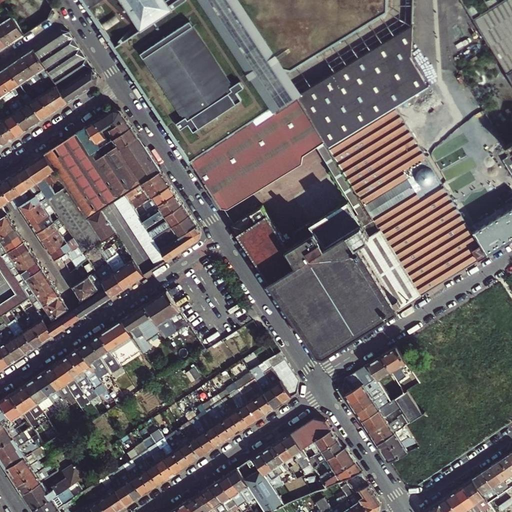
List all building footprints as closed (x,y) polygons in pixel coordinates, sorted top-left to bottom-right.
[(0,0),(0,11),(7,7),(10,12),(13,16),(25,34),(49,19),(54,7),(49,0),(0,0)] [(85,0),(192,160),(198,156),(256,118),(259,123),(299,97),(303,93),(294,69),(389,10),(389,0),(85,0)] [(474,4),(467,8),(492,47),(502,64),(511,79),(511,0),(504,0),(491,9),(482,14),(475,3),(474,4)] [(491,9),(485,0),(471,0),(474,4),(475,3),(482,14),(491,9)] [(2,17),(4,21),(13,16),(10,12),(2,17)] [(0,32),(8,45),(17,40),(4,21),(2,17),(1,16),(0,16),(0,32)] [(4,21),(17,40),(25,34),(13,16),(4,21)] [(413,55),(413,50),(414,25),(303,93),(299,97),(312,118),(326,140),(330,147),(396,107),(429,88),(411,58),(413,55)] [(63,30),(35,49),(49,71),(52,76),(61,90),(94,68),(70,31),(63,30)] [(0,50),(8,45),(0,32),(0,50)] [(42,75),(49,71),(35,49),(26,55),(38,73),(40,76),(42,75)] [(18,60),(29,79),(38,73),(26,55),(18,60)] [(21,84),(29,79),(18,60),(9,66),(21,84)] [(12,90),(21,84),(9,66),(0,72),(12,90)] [(99,75),(94,68),(61,90),(69,102),(97,83),(99,75)] [(0,71),(0,89),(6,98),(7,97),(8,99),(13,96),(10,91),(12,90),(0,72),(0,71)] [(60,107),(69,102),(61,90),(52,76),(45,80),(43,81),(60,107)] [(52,113),(60,107),(43,81),(40,83),(39,84),(41,89),(37,91),(52,113)] [(16,92),(18,95),(19,97),(22,96),(24,94),(26,92),(24,89),(23,88),(16,92)] [(32,100),(43,119),(52,113),(37,91),(36,89),(31,92),(35,98),(32,100)] [(23,106),(35,124),(43,119),(32,100),(28,94),(25,96),(24,94),(22,96),(27,104),(23,106)] [(199,171),(207,184),(289,132),(304,154),(320,144),(326,140),(312,118),(299,97),(259,123),(256,118),(198,156),(205,167),(199,171)] [(26,130),(35,124),(23,106),(18,98),(11,102),(9,103),(11,106),(26,130)] [(6,117),(18,135),(26,130),(11,106),(6,109),(10,115),(6,117)] [(396,107),(330,147),(341,167),(336,170),(333,172),(350,201),(312,224),(311,222),(296,231),(297,232),(301,239),(295,243),(292,238),(286,241),(263,205),(258,208),(257,207),(255,206),(252,208),(252,210),(253,212),(234,224),(319,353),(326,355),(511,239),(511,207),(472,232),(396,107)] [(127,118),(122,110),(114,108),(96,120),(102,130),(112,123),(114,126),(127,118)] [(0,127),(9,141),(18,135),(6,117),(2,111),(0,113),(0,112),(0,127)] [(112,140),(133,126),(127,118),(114,126),(107,131),(104,133),(106,135),(107,137),(108,138),(110,141),(112,140)] [(106,135),(104,133),(102,130),(96,120),(88,125),(99,142),(107,137),(106,135)] [(162,170),(133,126),(112,140),(110,141),(102,147),(99,142),(88,125),(46,153),(67,185),(88,218),(102,209),(115,200),(126,193),(132,189),(162,170)] [(0,145),(1,147),(9,141),(0,127),(0,145)] [(289,132),(207,184),(208,184),(212,182),(213,182),(214,183),(215,184),(214,186),(210,188),(221,206),(304,154),(289,132)] [(320,144),(336,170),(341,167),(330,147),(326,140),(320,144)] [(57,192),(67,185),(46,153),(36,160),(57,192)] [(511,153),(511,154),(503,159),(511,173),(511,153)] [(192,160),(199,171),(205,167),(198,156),(192,160)] [(103,241),(88,218),(67,185),(57,192),(36,160),(27,165),(43,190),(48,197),(52,203),(57,210),(61,217),(65,223),(70,230),(74,237),(79,244),(85,253),(97,245),(103,241)] [(19,171),(35,195),(43,190),(27,165),(19,171)] [(152,197),(171,184),(162,170),(132,189),(126,193),(129,199),(135,195),(146,188),(148,191),(152,197)] [(10,176),(27,201),(35,195),(19,171),(10,176)] [(21,205),(27,201),(10,176),(0,183),(11,200),(15,197),(19,202),(14,205),(16,208),(19,206),(17,203),(19,203),(21,205)] [(11,200),(0,183),(0,192),(7,203),(9,201),(11,200)] [(177,193),(171,184),(152,197),(135,208),(141,216),(144,214),(158,205),(177,193)] [(35,195),(27,201),(21,205),(20,205),(25,212),(48,197),(43,190),(35,195)] [(135,208),(152,197),(148,191),(131,202),(135,208)] [(2,206),(7,203),(0,192),(0,214),(2,218),(7,214),(5,212),(7,211),(9,213),(12,211),(10,207),(5,211),(2,206)] [(168,260),(161,248),(154,237),(147,227),(141,216),(135,208),(131,202),(129,199),(126,193),(115,200),(157,267),(168,260)] [(183,203),(177,193),(158,205),(144,214),(141,216),(147,227),(150,225),(165,215),(183,203)] [(29,218),(52,203),(48,197),(25,212),(29,218)] [(57,210),(52,203),(29,218),(34,225),(57,210)] [(190,214),(183,203),(165,215),(150,225),(147,227),(154,237),(190,214)] [(117,232),(102,209),(88,218),(103,241),(117,232)] [(57,210),(34,225),(38,232),(61,217),(57,210)] [(8,213),(7,214),(2,218),(0,218),(0,228),(12,220),(8,213)] [(197,224),(190,214),(154,237),(161,248),(164,247),(175,239),(197,224)] [(42,239),(65,223),(61,217),(38,232),(42,239)] [(0,237),(17,227),(12,220),(0,228),(0,237)] [(70,230),(65,223),(42,239),(47,246),(70,230)] [(202,231),(197,224),(175,239),(164,247),(161,248),(168,260),(201,239),(202,231)] [(0,237),(0,247),(21,233),(17,227),(0,237)] [(51,252),(74,237),(70,230),(47,246),(51,252)] [(301,239),(297,232),(291,236),(292,238),(295,243),(301,239)] [(21,233),(0,247),(0,251),(2,255),(26,240),(21,233)] [(56,259),(67,251),(79,244),(74,237),(51,252),(56,259)] [(30,247),(26,240),(2,255),(7,262),(30,247)] [(30,247),(7,262),(11,269),(34,254),(30,247)] [(0,269),(16,294),(10,298),(0,304),(0,317),(11,310),(16,307),(20,304),(25,301),(30,297),(29,296),(24,289),(20,282),(16,276),(11,269),(7,262),(2,255),(0,251),(0,269)] [(123,261),(118,253),(107,259),(126,288),(145,275),(132,256),(123,261)] [(39,260),(34,254),(11,269),(16,276),(39,260)] [(113,296),(126,288),(107,259),(106,257),(97,263),(107,277),(102,280),(105,284),(113,296)] [(39,260),(16,276),(20,282),(43,267),(39,260)] [(20,282),(24,289),(48,274),(43,267),(20,282)] [(78,293),(101,278),(96,271),(73,286),(78,293)] [(29,296),(52,281),(48,274),(24,289),(29,296)] [(92,293),(105,284),(102,280),(101,278),(78,293),(82,299),(92,293)] [(56,287),(52,281),(29,296),(30,297),(33,303),(56,287)] [(92,293),(100,305),(113,296),(105,284),(92,293)] [(38,309),(61,294),(56,287),(33,303),(38,309)] [(178,326),(180,329),(189,323),(188,323),(191,321),(189,318),(186,319),(167,290),(155,298),(153,299),(166,319),(168,318),(175,314),(176,316),(176,317),(176,319),(180,325),(178,326)] [(92,293),(82,299),(83,301),(81,302),(82,304),(80,305),(86,314),(100,305),(92,293)] [(38,309),(42,316),(65,301),(61,294),(38,309)] [(27,308),(24,310),(45,341),(54,335),(46,323),(42,316),(38,309),(33,303),(30,297),(25,301),(30,309),(29,310),(27,308)] [(163,321),(166,319),(153,299),(145,305),(162,330),(165,334),(166,333),(170,331),(168,329),(163,321)] [(65,301),(42,316),(46,323),(60,314),(70,308),(65,301)] [(76,308),(82,317),(84,315),(86,314),(80,305),(78,302),(76,304),(74,305),(76,308)] [(132,313),(139,325),(144,322),(153,336),(162,330),(145,305),(132,313)] [(82,317),(76,308),(74,310),(72,308),(70,309),(70,308),(60,314),(68,326),(82,317)] [(19,322),(36,347),(45,341),(24,310),(21,312),(23,315),(25,318),(19,322)] [(139,325),(132,313),(123,319),(130,330),(133,328),(143,343),(148,339),(139,325)] [(68,326),(60,314),(46,323),(54,335),(68,326)] [(123,319),(111,327),(122,344),(131,338),(134,336),(130,330),(123,319)] [(8,324),(6,321),(0,325),(0,329),(1,332),(6,328),(10,326),(8,324)] [(10,326),(15,335),(27,353),(36,347),(19,322),(18,321),(12,324),(11,322),(8,324),(10,326)] [(111,327),(101,334),(112,351),(122,344),(111,327)] [(7,341),(19,358),(27,353),(15,335),(12,337),(6,328),(1,332),(7,341)] [(112,351),(101,334),(92,340),(102,355),(107,352),(109,358),(115,367),(120,364),(112,351)] [(0,346),(11,363),(19,358),(7,341),(4,342),(0,336),(0,346)] [(91,341),(80,347),(100,377),(103,375),(105,374),(109,371),(108,369),(104,371),(101,367),(104,364),(99,357),(101,356),(102,355),(92,340),(91,341)] [(0,365),(2,369),(11,363),(0,346),(0,365)] [(397,346),(382,355),(395,376),(403,371),(401,369),(404,367),(402,364),(407,361),(401,352),(397,346)] [(71,354),(83,372),(85,370),(97,388),(104,383),(100,377),(80,347),(71,354)] [(409,347),(401,352),(407,361),(407,362),(409,364),(416,359),(409,347)] [(273,367),(286,358),(281,352),(252,371),(256,378),(265,372),(273,367)] [(87,377),(83,372),(71,354),(63,359),(79,383),(87,377)] [(398,381),(395,376),(382,355),(368,364),(380,383),(386,392),(391,401),(405,392),(398,381)] [(273,367),(276,372),(289,364),(286,358),(273,367)] [(54,364),(73,392),(77,390),(81,387),(79,383),(63,359),(54,364)] [(46,370),(58,388),(61,386),(66,393),(69,392),(70,394),(65,398),(70,405),(72,404),(71,402),(72,401),(74,403),(78,400),(73,392),(54,364),(46,370)] [(280,378),(293,370),(289,364),(276,372),(280,378)] [(351,403),(380,383),(368,364),(346,377),(354,390),(346,394),(351,403)] [(273,367),(265,372),(284,401),(292,396),(285,385),(280,378),(276,372),(273,367)] [(37,376),(56,405),(60,412),(65,408),(59,399),(63,396),(58,388),(46,370),(37,376)] [(298,376),(293,370),(280,378),(285,385),(298,376)] [(406,376),(403,371),(395,376),(398,381),(406,376)] [(265,372),(256,378),(275,407),(284,401),(265,372)] [(103,375),(100,377),(104,383),(105,386),(108,383),(103,375)] [(51,407),(56,405),(37,376),(26,383),(38,402),(43,399),(48,406),(50,405),(51,407)] [(298,376),(285,385),(292,396),(298,392),(300,380),(298,376)] [(87,377),(79,383),(81,387),(90,381),(87,377)] [(275,407),(256,378),(247,383),(249,386),(251,384),(254,387),(251,389),(267,412),(275,407)] [(11,393),(23,413),(28,419),(31,425),(35,423),(33,420),(35,418),(29,409),(39,402),(38,402),(26,383),(11,393)] [(386,392),(380,383),(351,403),(357,411),(386,392)] [(231,394),(251,423),(259,418),(243,394),(239,389),(231,394)] [(243,394),(259,418),(267,412),(251,389),(243,394)] [(82,398),(77,390),(73,392),(78,400),(82,398)] [(405,392),(391,401),(363,419),(373,435),(391,423),(386,416),(402,405),(412,420),(423,413),(408,390),(405,392)] [(391,401),(386,392),(357,411),(363,419),(391,401)] [(0,400),(11,417),(13,420),(23,413),(11,393),(0,400)] [(243,428),(251,423),(231,394),(224,399),(223,399),(225,402),(243,428)] [(0,420),(2,419),(2,420),(6,417),(8,420),(11,417),(0,400),(0,420)] [(215,405),(234,434),(243,428),(225,402),(219,405),(217,403),(215,405)] [(226,439),(234,434),(215,405),(213,406),(207,410),(226,439)] [(202,421),(218,445),(226,439),(207,410),(203,413),(202,413),(206,419),(202,421)] [(191,421),(210,450),(218,445),(202,421),(198,424),(196,421),(200,418),(199,416),(191,421)] [(309,421),(316,430),(329,422),(327,419),(315,416),(309,421)] [(402,416),(391,423),(373,435),(379,443),(396,431),(394,428),(403,422),(401,420),(404,418),(402,416)] [(0,432),(14,424),(15,423),(13,420),(11,417),(8,420),(6,417),(2,420),(2,419),(0,420),(0,432)] [(19,424),(23,431),(32,425),(31,425),(28,419),(19,424)] [(202,456),(210,450),(191,421),(182,426),(202,456)] [(316,430),(309,421),(303,424),(311,436),(317,432),(316,430)] [(329,422),(316,430),(317,432),(311,436),(306,440),(300,444),(305,452),(308,450),(305,447),(311,443),(333,428),(329,422)] [(16,427),(14,424),(0,432),(0,446),(17,435),(13,429),(16,427)] [(46,428),(53,438),(57,436),(59,434),(53,424),(46,428)] [(311,436),(303,424),(298,428),(306,440),(311,436)] [(174,432),(194,461),(202,456),(182,426),(182,427),(174,432)] [(410,434),(404,426),(396,431),(379,443),(384,451),(410,434)] [(46,428),(38,434),(44,444),(45,443),(53,438),(46,428)] [(298,428),(292,432),(300,444),(306,440),(298,428)] [(318,454),(339,439),(333,428),(311,443),(318,454)] [(185,467),(194,461),(174,432),(170,435),(174,441),(170,443),(185,467)] [(305,452),(300,444),(292,432),(283,437),(300,462),(301,464),(310,459),(305,452)] [(0,457),(0,458),(20,445),(17,442),(24,438),(21,433),(17,435),(0,446),(0,457)] [(6,468),(44,444),(38,434),(35,436),(37,438),(36,440),(22,449),(20,445),(0,458),(6,468)] [(419,447),(410,434),(384,451),(389,459),(419,447)] [(66,449),(57,436),(53,438),(45,443),(50,451),(54,457),(66,449)] [(300,462),(283,437),(275,443),(286,460),(291,468),(300,462)] [(345,447),(339,439),(318,454),(310,459),(315,467),(318,465),(323,462),(328,459),(345,447)] [(162,448),(166,446),(162,440),(158,442),(162,448)] [(151,450),(153,454),(169,477),(177,472),(162,448),(158,442),(158,443),(150,448),(151,450)] [(44,450),(47,453),(50,451),(45,443),(44,444),(6,468),(12,476),(38,459),(36,456),(44,450)] [(177,472),(185,467),(170,443),(166,446),(162,448),(177,472)] [(286,460),(275,443),(274,444),(263,451),(279,475),(288,469),(283,462),(284,461),(286,460)] [(345,447),(328,459),(334,467),(328,471),(324,474),(322,471),(319,473),(320,475),(327,486),(347,478),(363,471),(347,446),(345,447)] [(141,453),(145,459),(150,456),(146,450),(141,453)] [(54,457),(50,451),(47,453),(53,461),(55,460),(54,457)] [(263,451),(254,456),(275,488),(286,483),(284,480),(283,480),(279,475),(263,451)] [(137,456),(141,462),(145,459),(141,453),(141,454),(137,456)] [(161,483),(169,477),(153,454),(150,456),(145,459),(161,483)] [(511,458),(509,454),(500,460),(511,477),(511,458)] [(254,456),(238,468),(256,495),(263,506),(267,511),(285,504),(278,493),(275,488),(254,456)] [(18,484),(44,467),(38,459),(12,476),(18,484)] [(129,470),(144,494),(153,488),(137,465),(134,461),(133,459),(125,464),(129,470)] [(161,483),(145,459),(141,462),(140,463),(137,465),(153,488),(161,483)] [(323,462),(328,471),(334,467),(328,459),(323,462)] [(511,477),(500,460),(491,466),(510,488),(511,486),(511,477)] [(47,465),(50,470),(55,466),(52,462),(47,465)] [(43,481),(23,493),(34,509),(66,488),(77,480),(85,475),(79,467),(77,466),(77,465),(74,464),(74,465),(72,465),(67,468),(65,474),(60,477),(61,478),(53,484),(52,486),(54,488),(49,491),(43,481)] [(47,465),(44,467),(18,484),(23,493),(43,481),(50,476),(47,472),(50,470),(47,465)] [(510,488),(491,466),(483,472),(493,487),(497,485),(501,490),(497,493),(499,496),(510,488)] [(315,467),(296,475),(298,478),(317,470),(315,467)] [(256,495),(238,468),(229,473),(247,501),(256,495)] [(121,475),(136,499),(144,494),(129,470),(121,475)] [(363,471),(347,478),(356,490),(369,485),(372,484),(363,471)] [(108,475),(128,505),(136,499),(121,475),(117,478),(113,472),(108,475)] [(493,487),(483,472),(473,478),(484,494),(493,487)] [(247,501),(229,473),(221,479),(239,507),(240,508),(243,506),(249,502),(247,501)] [(100,481),(119,510),(128,505),(108,475),(100,481)] [(473,478),(464,484),(477,503),(481,508),(482,511),(491,505),(489,502),(484,494),(473,478)] [(239,507),(221,479),(213,484),(231,511),(242,511),(243,511),(241,511),(234,511),(233,511),(239,507)] [(108,511),(116,511),(119,510),(100,481),(92,486),(108,511)] [(213,484),(204,489),(219,511),(223,511),(227,510),(227,511),(229,511),(231,511),(213,484)] [(477,503),(464,484),(456,490),(471,511),(478,511),(474,505),(477,503)] [(358,494),(370,511),(377,511),(381,510),(382,504),(369,485),(356,490),(358,494)] [(96,511),(108,511),(92,486),(84,491),(91,502),(90,502),(96,511)] [(35,511),(52,511),(64,504),(61,499),(70,494),(66,488),(34,509),(35,511)] [(219,511),(204,489),(196,495),(207,511),(219,511)] [(471,511),(456,490),(448,495),(459,511),(464,511),(465,511),(464,511),(471,511)] [(347,494),(338,498),(347,511),(358,511),(350,499),(347,494)] [(370,511),(358,494),(350,499),(358,511),(370,511)] [(207,511),(196,495),(188,501),(195,511),(207,511)] [(459,511),(448,495),(439,501),(446,511),(459,511)] [(317,503),(319,507),(329,503),(325,497),(317,503)] [(347,511),(338,498),(335,500),(329,503),(334,511),(347,511)] [(73,499),(64,504),(52,511),(70,511),(68,508),(74,504),(73,503),(75,502),(73,499)] [(195,511),(188,501),(179,506),(182,511),(195,511)] [(446,511),(439,501),(425,511),(424,511),(446,511)] [(82,511),(96,511),(90,502),(77,511),(78,511),(80,511),(82,511)] [(319,507),(322,511),(334,511),(329,503),(319,507)]
